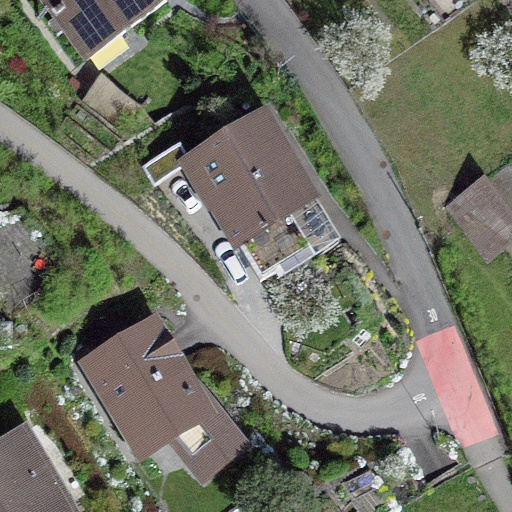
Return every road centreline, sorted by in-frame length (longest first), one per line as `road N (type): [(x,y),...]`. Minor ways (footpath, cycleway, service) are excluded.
road 1 (residential): [(452,368),(369,411),(347,414),(295,396),(151,241),(0,119)]
road 2 (residential): [(256,0),(392,204),(452,368)]
